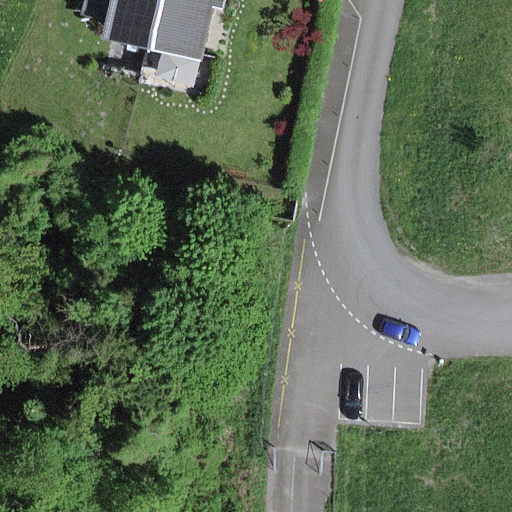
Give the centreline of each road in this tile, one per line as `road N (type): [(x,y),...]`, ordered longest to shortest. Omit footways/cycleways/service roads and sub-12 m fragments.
road 1 (track): [(305,511),(305,454),(344,223)]
road 2 (residential): [(344,223),(382,0)]
road 3 (residential): [(344,223),(377,284),(429,310),(511,309)]
